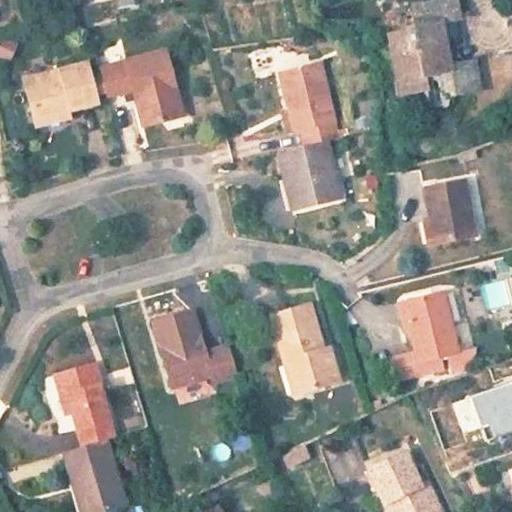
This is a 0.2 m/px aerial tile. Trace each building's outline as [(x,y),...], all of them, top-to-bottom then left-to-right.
[(414,26),(406,28),(410,48),(391,52),(400,95),(428,89),(426,75),(442,72),(447,97),(453,96),(453,101),(481,96),(474,60),(450,65),(446,43),(442,23),(455,20),(459,19),(455,0),(432,0),(411,4),(414,26)] [(446,43),(458,40),(455,20),(442,23),(446,43)] [(410,48),(406,28),(387,32),(391,52),(410,48)] [(0,38),(0,59),(8,62),(14,43),(0,38)] [(247,54),(254,77),(267,73),(260,50),(247,54)] [(179,117),(164,52),(98,70),(105,100),(132,92),(142,128),(179,117)] [(319,64),(277,73),(286,110),(281,111),(287,135),(299,132),(303,148),(325,143),(338,140),(319,64)] [(86,67),(22,83),(33,125),(68,115),(96,107),(86,67)] [(70,123),(68,115),(33,125),(35,132),(70,123)] [(279,154),(292,211),(339,200),(325,143),(303,148),(279,154)] [(329,155),(335,178),(348,175),(342,152),(329,155)] [(459,184),(419,191),(425,224),(430,247),(469,240),(459,184)] [(420,248),(430,247),(425,224),(416,225),(420,248)] [(451,357),(438,296),(399,304),(409,355),(412,365),(437,359),(451,357)] [(316,349),(302,305),(264,317),(278,366),(285,363),(294,392),(332,380),(322,347),(316,349)] [(166,387),(205,376),(208,384),(233,377),(223,346),(200,353),(187,312),(148,324),(166,387)] [(412,365),(409,355),(388,359),(392,379),(439,369),(437,359),(412,365)] [(90,366),(50,378),(57,400),(64,398),(70,419),(79,450),(104,442),(109,440),(94,388),(96,388),(90,366)] [(64,398),(57,400),(63,421),(70,419),(64,398)] [(90,511),(101,511),(124,505),(104,442),(79,450),(63,455),(72,485),(81,482),(90,511)] [(278,453),(283,469),(307,461),(302,446),(278,453)] [(436,511),(425,488),(418,491),(403,458),(366,475),(383,510),(390,507),(392,511),(436,511)] [(80,511),(90,511),(81,482),(72,485),(80,511)]
